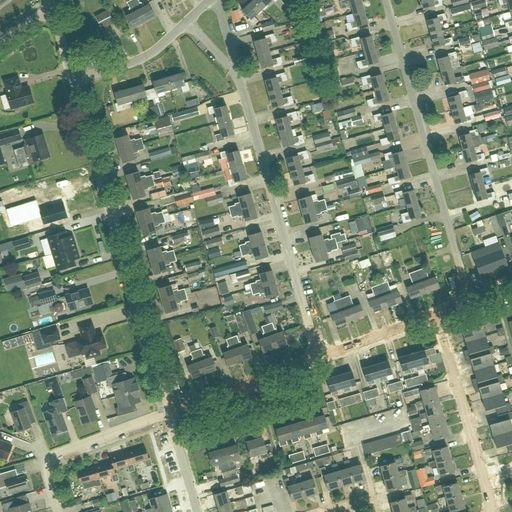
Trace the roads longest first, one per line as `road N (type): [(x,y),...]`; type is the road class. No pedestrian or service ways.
road 1 (unclassified): [(170,413),(72,80)]
road 2 (residential): [(470,300),(385,0)]
road 3 (residential): [(317,358),(239,80)]
road 4 (residential): [(492,511),(435,315)]
road 5 (residential): [(58,511),(47,461),(170,413)]
road 6 (unclassified): [(170,413),(317,358)]
road 7 (residential): [(72,80),(140,59),(186,22)]
road 8 (unclassified): [(317,358),(435,315)]
